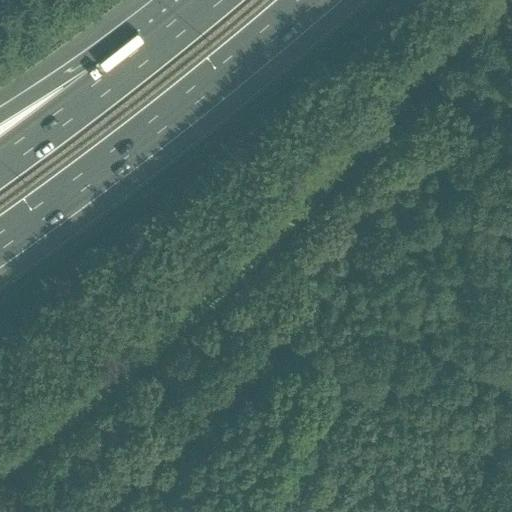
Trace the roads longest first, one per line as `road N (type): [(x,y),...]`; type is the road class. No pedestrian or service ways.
road 1 (unclassified): [(2,511),(166,385),(402,172),(461,147),(511,153)]
road 2 (motorway): [(0,242),(308,0)]
road 3 (motorway): [(112,79),(0,158)]
road 4 (motorway): [(112,79),(0,126)]
road 5 (motorway): [(203,0),(112,79)]
